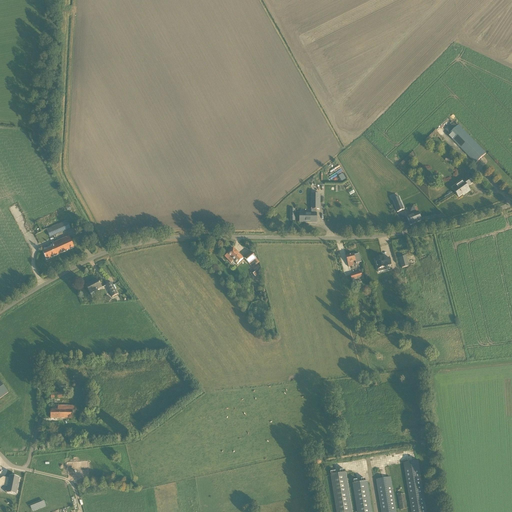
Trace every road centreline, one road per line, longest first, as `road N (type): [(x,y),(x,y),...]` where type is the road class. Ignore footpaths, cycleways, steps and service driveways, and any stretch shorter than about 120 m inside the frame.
road 1 (unclassified): [(99,252),(178,233),(410,232),(511,204)]
road 2 (unclassified): [(99,252),(24,128)]
